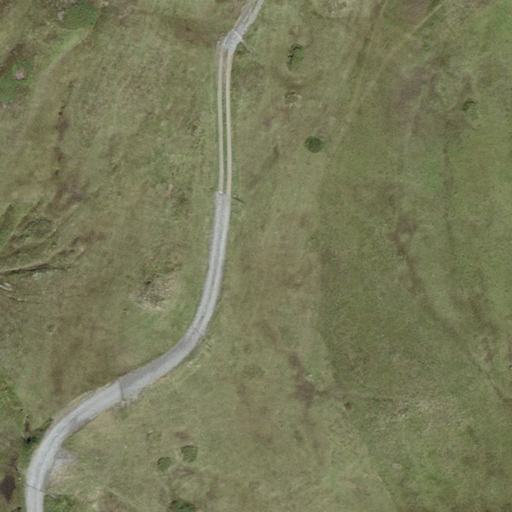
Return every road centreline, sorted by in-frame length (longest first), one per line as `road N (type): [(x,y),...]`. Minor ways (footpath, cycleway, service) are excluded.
road 1 (track): [(224,195),(210,292),(183,348),(67,421),(49,443),(42,471)]
road 2 (track): [(224,195),(225,66),(255,0)]
